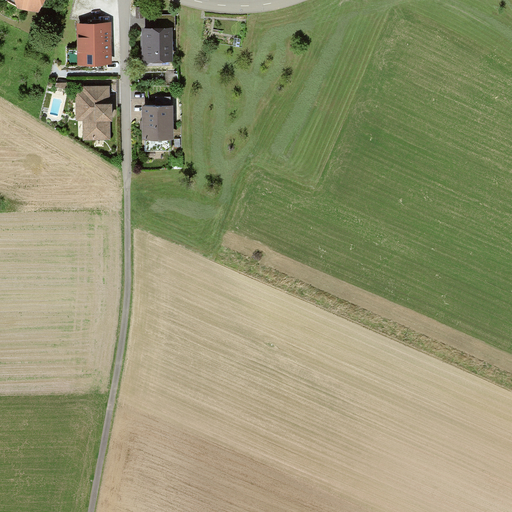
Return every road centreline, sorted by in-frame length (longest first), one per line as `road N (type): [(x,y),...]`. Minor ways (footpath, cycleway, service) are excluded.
road 1 (track): [(127,186),(126,312),(88,511)]
road 2 (residential): [(125,0),(127,186)]
